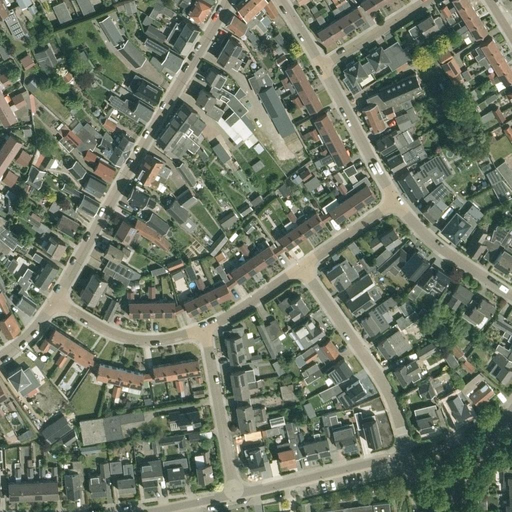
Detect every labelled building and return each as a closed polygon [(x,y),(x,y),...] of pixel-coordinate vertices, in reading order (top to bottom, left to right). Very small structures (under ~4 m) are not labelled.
[(10,14),(2,0),(0,0),(0,15),(3,14),(15,37),(24,33),(13,12),(10,14)] [(16,0),(19,4),(12,8),(24,33),(28,31),(24,24),(28,22),(21,8),(26,5),(30,13),(36,10),(31,0),(16,0)] [(67,10),(63,0),(52,6),(57,15),(67,10)] [(205,15),(213,0),(174,0),(184,6),(182,9),(187,12),(201,21),(202,19),(203,20),(206,16),(205,15)] [(267,28),(259,19),(254,13),(243,0),(241,0),(236,5),(247,19),(251,16),(256,22),(255,22),(263,31),(267,28)] [(255,0),(243,0),(254,13),(259,19),(263,16),(261,14),(264,12),(260,7),(255,0)] [(267,0),(255,0),(260,7),(263,5),(271,17),(278,12),(270,0),(267,0)] [(342,15),(337,18),(345,30),(355,24),(342,3),(339,0),(334,0),(333,1),(342,15)] [(339,0),(342,3),(355,24),(365,18),(357,5),(352,9),(346,0),(339,0)] [(367,12),(377,5),(373,0),(362,0),(360,1),(367,12)] [(91,1),(80,6),(84,16),(95,11),(91,1)] [(174,11),(163,5),(155,1),(153,7),(159,10),(171,17),(174,11)] [(469,1),(458,8),(463,18),(475,11),(469,1)] [(310,7),(318,19),(322,27),(317,30),(325,43),(335,36),(327,24),(322,16),(314,4),(310,7)] [(454,10),(452,6),(446,9),(448,12),(443,15),(444,17),(454,10)] [(143,12),(149,15),(154,18),(159,10),(153,7),(150,11),(145,9),(143,12)] [(318,10),(322,16),(327,13),(323,7),(318,10)] [(72,19),(67,10),(57,15),(61,24),(72,19)] [(457,15),(454,10),(444,17),(449,23),(454,21),(452,18),(457,15)] [(463,18),(469,27),(470,27),(481,20),(475,11),(463,18)] [(260,52),(265,47),(256,37),(256,36),(246,25),(247,24),(234,14),(225,24),(239,35),(243,30),(251,40),(250,41),(260,52)] [(433,18),(430,14),(407,28),(413,37),(419,34),(422,37),(432,31),(435,35),(440,31),(442,34),(448,31),(438,15),(433,18)] [(337,18),(327,24),(335,36),(345,30),(337,18)] [(176,21),(172,28),(179,32),(192,40),(198,28),(183,19),(179,20),(178,22),(176,21)] [(460,34),(463,38),(467,35),(470,41),(476,37),(487,30),(481,20),(470,27),(469,27),(466,29),(466,30),(455,36),(455,37),(460,34)] [(144,31),(155,37),(160,29),(149,23),(144,31)] [(128,39),(122,25),(122,24),(110,29),(117,48),(135,67),(145,57),(128,39)] [(455,36),(466,29),(464,25),(452,32),(455,36)] [(173,43),(173,44),(185,51),(192,40),(179,32),(172,28),(167,36),(165,38),(173,43)] [(286,42),(279,31),(273,36),(280,46),(286,42)] [(147,34),(145,37),(143,41),(150,45),(165,54),(161,60),(153,55),(150,60),(160,71),(165,63),(175,69),(176,67),(177,67),(179,64),(179,62),(183,56),(169,47),(169,46),(147,34)] [(229,37),(223,47),(235,55),(242,59),(248,62),(250,58),(245,55),(244,56),(239,53),(241,50),(239,49),(241,45),(239,43),(229,37)] [(486,54),(497,47),(491,37),(480,44),(474,48),(478,53),(481,57),(483,56),(486,54)] [(42,69),(58,61),(50,45),(34,53),(42,69)] [(369,59),(365,61),(371,71),(386,61),(391,69),(400,64),(395,55),(390,58),(388,58),(380,45),(377,48),(375,46),(368,50),(369,52),(366,54),(369,59)] [(216,58),(229,65),(235,55),(223,47),(216,58)] [(440,61),(451,55),(447,47),(436,55),(440,61)] [(503,57),(497,47),(486,54),(483,56),(481,57),(478,59),(477,60),(480,66),(484,63),(486,67),(492,64),(503,57)] [(400,49),(394,54),(395,55),(400,64),(407,60),(400,49)] [(287,59),(284,53),(275,59),(279,65),(287,59)] [(456,61),(452,55),(451,55),(440,61),(445,68),(456,61)] [(22,62),(26,68),(35,62),(31,56),(22,62)] [(498,73),(509,66),(503,57),(492,64),(498,73)] [(291,78),(303,71),(297,60),(285,67),(291,78)] [(371,71),(364,61),(360,64),(358,60),(354,62),(353,60),(346,64),(347,66),(344,69),(347,74),(342,77),(349,88),(356,84),(354,81),(371,71)] [(211,87),(221,93),(224,88),(221,86),(227,76),(211,66),(211,67),(209,67),(207,70),(208,72),(204,78),(213,83),(211,87)] [(511,70),(509,66),(489,79),(492,83),(501,78),(504,83),(511,78),(511,70)] [(52,80),(57,75),(51,68),(46,72),(52,80)] [(8,70),(0,74),(0,77),(2,81),(11,75),(8,70)] [(61,75),(66,81),(71,76),(67,70),(61,75)] [(489,78),(489,79),(495,75),(492,70),(487,74),(489,78)] [(309,82),(303,71),(289,80),(283,84),(286,89),(294,83),(297,89),(309,82)] [(450,77),(455,86),(464,82),(458,71),(450,77)] [(262,75),(255,78),(261,90),(272,84),(273,81),(266,72),(262,75)] [(366,119),(401,104),(399,101),(412,95),(411,92),(422,87),(421,87),(414,73),(415,72),(378,88),(378,89),(379,88),(380,91),(367,97),(369,102),(374,100),(375,103),(362,109),(366,119)] [(254,93),(257,91),(261,90),(255,78),(254,74),(248,77),(254,93)] [(11,75),(2,81),(5,86),(15,81),(11,75)] [(134,91),(153,103),(161,88),(142,77),(134,91)] [(303,99),(315,93),(309,82),(297,89),(303,99)] [(272,84),(261,90),(257,91),(271,116),(282,139),(284,137),(290,134),(297,131),(272,84)] [(238,117),(232,111),(224,119),(220,114),(223,110),(211,102),(214,96),(218,98),(219,97),(225,101),(229,98),(227,96),(221,93),(211,87),(208,91),(202,87),(195,99),(210,108),(206,113),(217,120),(229,133),(234,139),(237,143),(242,139),(244,140),(252,133),(244,124),(238,117)] [(14,102),(23,97),(21,92),(20,91),(11,97),(14,102)] [(476,104),(470,92),(462,97),(468,109),(476,104)] [(315,93),(303,99),(310,110),(321,104),(315,93)] [(3,94),(0,95),(0,110),(9,105),(3,94)] [(23,97),(14,102),(17,108),(25,104),(25,106),(31,108),(31,107),(29,94),(23,97)] [(108,102),(113,105),(125,113),(126,113),(125,112),(128,108),(132,110),(145,119),(152,107),(139,99),(135,104),(126,97),(124,100),(114,94),(113,95),(111,94),(108,98),(110,99),(108,102)] [(244,112),(247,109),(234,94),(233,94),(232,95),(237,100),(229,106),(233,110),(232,111),(238,117),(244,112)] [(225,101),(225,102),(229,107),(229,106),(237,100),(232,95),(229,98),(225,101)] [(200,115),(197,113),(197,112),(183,102),(176,111),(200,130),(200,129),(205,123),(198,118),(200,115)] [(401,104),(366,119),(371,130),(385,124),(383,119),(395,114),(393,110),(402,106),(401,104)] [(0,116),(3,123),(10,119),(10,120),(12,121),(16,119),(15,116),(9,105),(0,110),(0,116)] [(418,118),(411,105),(405,108),(407,111),(410,119),(412,121),(418,118)] [(102,122),(102,124),(112,130),(116,123),(116,122),(117,121),(109,116),(112,110),(114,107),(111,106),(107,110),(104,116),(100,113),(97,119),(102,122)] [(498,106),(478,117),(482,123),(501,112),(498,106)] [(46,119),(49,115),(43,110),(40,114),(46,119)] [(197,135),(195,139),(200,143),(207,135),(201,130),(200,129),(200,130),(176,111),(169,120),(183,130),(187,125),(192,129),(191,130),(197,135)] [(394,117),(397,124),(410,119),(407,111),(394,117)] [(250,119),(244,112),(238,117),(244,124),(250,119)] [(501,112),(495,115),(498,122),(505,118),(501,112)] [(320,130),(332,124),(326,113),(314,119),(320,130)] [(401,131),(413,125),(411,121),(412,121),(410,119),(397,124),(401,131)] [(193,152),(200,143),(195,139),(193,140),(187,135),(183,130),(169,120),(162,129),(176,140),(187,148),(187,147),(193,152)] [(99,138),(101,139),(100,141),(125,156),(129,149),(116,141),(113,140),(109,134),(106,130),(102,135),(86,121),(83,124),(98,139),(99,138)] [(80,138),(88,145),(92,150),(98,139),(83,124),(83,125),(82,125),(74,133),(80,138)] [(337,135),(332,124),(320,130),(326,141),(337,135)] [(502,128),(506,134),(511,129),(511,128),(509,124),(502,128)] [(74,133),(70,128),(63,136),(73,146),(80,138),(74,133)] [(181,155),(187,148),(176,140),(162,129),(155,138),(155,139),(169,149),(179,157),(181,155)] [(398,133),(395,129),(376,140),(382,152),(396,144),(398,148),(403,145),(408,143),(404,135),(398,133)] [(121,132),(116,141),(129,149),(134,140),(121,132)] [(3,144),(14,151),(21,141),(10,133),(3,144)] [(485,138),(489,144),(496,139),(493,133),(485,138)] [(63,136),(62,135),(58,139),(69,150),(73,146),(63,136)] [(343,145),(337,135),(326,141),(331,151),(343,145)] [(387,159),(393,170),(406,162),(407,164),(418,158),(413,148),(421,143),(418,137),(408,143),(403,145),(405,149),(400,152),(387,159)] [(453,144),(458,155),(466,152),(460,140),(453,144)] [(120,163),(125,156),(100,141),(97,145),(103,148),(101,151),(108,155),(108,156),(120,163)] [(264,153),(269,149),(262,141),(257,146),(264,153)] [(14,151),(3,144),(0,147),(0,156),(7,161),(14,151)] [(349,157),(343,145),(331,151),(322,156),(319,157),(322,163),(334,156),(337,162),(334,164),(336,169),(346,164),(344,159),(349,157)] [(87,148),(83,156),(96,164),(93,169),(107,178),(108,177),(110,177),(112,173),(111,172),(114,166),(106,162),(107,160),(87,148)] [(22,149),(19,154),(27,160),(31,155),(22,149)] [(55,158),(46,152),(40,163),(49,168),(55,158)] [(147,153),(142,162),(156,171),(159,173),(159,174),(165,178),(170,169),(163,165),(165,162),(153,155),(152,156),(147,153)] [(19,154),(15,160),(24,166),(27,160),(19,154)] [(67,167),(77,177),(86,169),(76,159),(67,167)] [(255,164),(258,171),(268,167),(265,159),(255,164)] [(511,170),(504,160),(495,166),(511,187),(511,170)] [(397,177),(404,187),(435,167),(437,167),(433,161),(425,166),(426,168),(417,174),(416,171),(411,174),(408,169),(397,177)] [(155,188),(159,181),(163,183),(165,178),(159,174),(159,173),(156,171),(142,162),(135,174),(150,183),(149,185),(155,188)] [(190,186),(196,182),(182,162),(176,166),(190,186)] [(357,171),(353,163),(343,168),(348,176),(357,171)] [(24,180),(37,188),(42,180),(40,179),(44,171),(34,165),(33,165),(31,164),(28,173),(24,180)] [(435,183),(442,179),(446,177),(442,171),(441,172),(437,167),(435,167),(404,187),(411,198),(422,191),(419,186),(424,184),(422,181),(431,176),(435,183)] [(495,167),(485,172),(491,184),(501,178),(495,167)] [(299,175),(303,179),(303,180),(311,174),(307,168),(299,175)] [(9,170),(5,175),(13,181),(17,176),(9,170)] [(90,174),(83,186),(98,195),(101,189),(103,189),(105,185),(104,183),(105,182),(90,174)] [(298,174),(291,179),(295,184),(301,179),(298,174)] [(13,181),(5,175),(2,180),(10,186),(13,181)] [(353,184),(354,186),(365,201),(374,194),(367,183),(369,182),(365,175),(353,184)] [(318,176),(310,181),(314,187),(322,182),(318,176)] [(491,184),(500,202),(511,195),(511,190),(501,178),(491,184)] [(435,202),(448,189),(441,181),(430,190),(434,194),(430,198),(432,200),(421,210),(432,220),(442,210),(435,202)] [(337,185),(336,186),(339,190),(342,188),(344,186),(341,182),(339,183),(337,185)] [(92,214),(99,202),(65,183),(62,188),(81,199),(77,206),(92,214)] [(135,186),(134,185),(127,198),(141,206),(143,202),(152,207),(156,201),(147,196),(148,193),(142,190),(143,188),(136,184),(135,186)] [(467,196),(476,193),(472,184),(464,187),(467,196)] [(355,207),(365,201),(354,186),(347,190),(344,186),(342,188),(345,192),(355,207)] [(184,206),(195,197),(188,188),(176,197),(184,206)] [(355,207),(345,192),(342,188),(339,190),(342,194),(336,198),(336,199),(338,203),(346,214),(355,207)] [(13,200),(16,195),(8,189),(4,194),(13,200)] [(336,220),(346,214),(338,203),(336,199),(336,198),(335,197),(328,202),(327,205),(330,208),(329,209),(329,210),(325,212),(329,217),(332,215),(336,220)] [(174,199),(165,208),(179,222),(180,222),(190,231),(197,224),(187,214),(188,212),(174,199)] [(70,232),(77,221),(65,214),(69,208),(53,200),(48,209),(60,216),(55,224),(70,232)] [(247,215),(256,210),(253,205),(244,210),(247,215)] [(239,218),(233,210),(225,215),(231,224),(239,218)] [(462,215),(455,210),(440,229),(447,235),(446,236),(451,241),(453,239),(454,240),(458,235),(464,239),(477,221),(465,211),(462,215)] [(316,211),(306,217),(314,229),(323,222),(323,221),(327,219),(323,213),(319,216),(316,211)] [(50,227),(39,220),(39,221),(25,212),(22,217),(28,220),(33,224),(31,226),(42,233),(41,236),(47,239),(43,247),(57,256),(65,243),(47,233),(50,227)] [(25,212),(39,221),(39,220),(41,218),(32,212),(30,214),(25,212)] [(169,233),(166,231),(170,225),(152,212),(146,220),(165,238),(169,233)] [(303,213),(294,220),(297,224),(304,235),(314,229),(308,220),(306,217),(303,213)] [(165,238),(146,220),(145,221),(147,223),(137,218),(134,224),(123,218),(115,233),(127,240),(133,230),(141,234),(143,231),(154,239),(160,245),(164,248),(170,242),(165,238)] [(297,224),(287,230),(295,242),(304,235),(297,224)] [(490,239),(483,237),(486,232),(477,227),(470,238),(472,239),(465,248),(476,255),(480,249),(482,250),(485,245),(494,251),(500,241),(507,230),(504,228),(504,226),(503,225),(501,224),(497,224),(495,226),(495,229),(493,228),(490,239)] [(511,227),(510,226),(509,228),(507,230),(500,241),(501,242),(501,243),(507,246),(511,238),(511,227)] [(3,228),(0,230),(0,238),(13,249),(18,242),(13,240),(11,239),(15,233),(5,227),(3,228)] [(388,246),(400,238),(393,227),(387,231),(386,230),(369,241),(374,248),(384,241),(388,246)] [(282,243),(278,245),(281,251),(285,248),(286,248),(295,242),(287,230),(278,237),(282,243)] [(223,231),(215,241),(221,247),(228,238),(223,231)] [(258,245),(268,260),(276,255),(276,254),(280,252),(273,243),(269,245),(265,240),(258,245)] [(221,247),(215,241),(209,247),(207,245),(205,247),(213,256),(221,247)] [(238,246),(241,251),(247,247),(243,242),(238,246)] [(105,265),(127,277),(132,268),(118,260),(121,254),(126,256),(129,250),(123,247),(121,249),(109,243),(103,253),(110,257),(105,265)] [(268,260),(258,245),(256,246),(258,250),(249,257),(257,268),(268,260)] [(494,260),(492,264),(493,265),(493,264),(497,267),(498,265),(505,271),(508,266),(511,268),(511,247),(509,246),(508,248),(504,246),(501,251),(500,251),(495,260),(494,260)] [(250,252),(247,247),(241,251),(244,255),(250,252)] [(397,259),(413,276),(427,261),(422,256),(424,255),(418,250),(417,251),(415,250),(410,256),(399,247),(393,254),(377,267),(383,273),(397,259)] [(223,261),(227,259),(221,251),(215,256),(219,262),(222,260),(223,261)] [(39,267),(53,276),(58,267),(45,258),(35,252),(32,257),(42,263),(39,267)] [(386,258),(381,252),(372,260),(378,265),(386,258)] [(371,265),(364,255),(358,259),(367,272),(376,266),(373,263),(371,265)] [(257,268),(249,257),(238,264),(246,276),(257,268)] [(11,273),(16,266),(18,262),(12,258),(6,267),(11,273)] [(181,258),(168,262),(171,268),(183,263),(181,258)] [(358,274),(352,265),(349,267),(344,259),(339,263),(339,262),(326,271),(338,288),(358,274)] [(191,264),(185,267),(191,280),(194,279),(197,278),(191,264)] [(246,276),(238,264),(230,270),(227,272),(234,283),(238,281),(246,276)] [(16,280),(21,286),(25,290),(30,281),(27,279),(28,276),(32,278),(45,287),(53,276),(39,267),(36,272),(27,267),(22,275),(20,274),(16,280)] [(430,276),(425,273),(416,284),(427,292),(430,286),(438,292),(443,285),(450,276),(437,267),(429,279),(428,279),(430,276)] [(214,287),(220,299),(230,294),(227,288),(232,285),(226,276),(225,274),(226,274),(222,268),(218,271),(222,278),(212,283),(214,287)] [(118,272),(116,271),(113,276),(121,281),(119,285),(124,288),(129,278),(118,272)] [(93,272),(87,284),(103,293),(106,288),(103,286),(106,279),(93,272)] [(368,273),(359,279),(364,286),(372,280),(373,280),(368,273)] [(204,292),(210,304),(220,299),(214,287),(210,289),(208,284),(205,286),(200,276),(197,278),(202,288),(204,292)] [(374,299),(366,288),(374,283),(372,280),(364,286),(359,279),(346,288),(351,296),(346,299),(350,304),(348,306),(352,313),(355,311),(355,312),(364,305),(364,306),(374,299)] [(471,290),(458,282),(452,291),(454,293),(447,303),(454,307),(461,297),(465,300),(471,290)] [(101,297),(103,293),(87,284),(80,295),(93,302),(97,295),(101,297)] [(11,293),(8,297),(11,301),(28,313),(35,303),(25,296),(27,293),(25,290),(21,286),(17,291),(21,294),(18,299),(11,293)] [(0,290),(0,306),(2,310),(0,310),(0,322),(6,334),(18,327),(10,313),(4,304),(4,302),(6,300),(1,290),(0,291),(0,290)] [(210,304),(204,292),(193,297),(199,309),(210,304)] [(365,313),(366,316),(360,320),(369,332),(377,326),(380,330),(389,324),(380,312),(396,301),(391,294),(365,313)] [(308,307),(299,295),(291,301),(287,296),(277,303),(286,315),(289,312),(294,319),(301,315),(300,313),(308,307)] [(193,297),(183,302),(179,304),(182,310),(186,308),(189,314),(199,309),(193,297)] [(108,310),(113,312),(113,313),(119,301),(113,298),(108,310)] [(482,323),(494,306),(482,298),(477,305),(470,300),(460,314),(472,322),(474,318),(482,323)] [(151,300),(141,301),(141,315),(152,315),(151,300)] [(164,314),(163,300),(152,300),(152,315),(164,314)] [(163,300),(164,314),(174,314),(174,313),(180,311),(177,305),(174,307),(174,300),(163,300)] [(128,315),(141,315),(141,301),(128,301),(128,315)] [(402,311),(404,313),(405,315),(412,310),(409,306),(402,311)] [(439,310),(433,306),(425,316),(431,321),(439,310)] [(419,317),(415,309),(406,316),(396,323),(401,330),(419,317)] [(491,322),(505,330),(511,334),(511,325),(508,323),(509,323),(502,319),(504,316),(498,312),(491,322)] [(277,335),(283,332),(276,317),(269,320),(270,323),(264,325),(268,334),(271,339),(277,335)] [(306,331),(312,340),(324,331),(318,322),(311,327),(306,319),(292,329),(296,335),(305,328),(307,330),(306,331)] [(263,322),(257,325),(263,337),(268,334),(264,325),(263,322)] [(230,336),(226,337),(228,349),(248,345),(249,345),(260,340),(257,334),(251,337),(248,337),(247,331),(243,332),(242,325),(232,327),(232,329),(228,329),(230,336)] [(46,337),(40,346),(46,350),(49,346),(54,350),(57,345),(65,334),(55,327),(48,338),(46,337)] [(511,334),(505,330),(502,335),(508,338),(507,339),(511,342),(511,344),(510,348),(511,348),(511,334)] [(386,336),(377,343),(385,355),(394,349),(392,345),(402,338),(397,331),(387,338),(386,336)] [(65,334),(57,345),(61,348),(66,351),(74,340),(65,334)] [(271,339),(268,334),(263,337),(269,350),(275,348),(271,339)] [(279,339),(277,335),(271,339),(274,345),(280,342),(279,339)] [(442,341),(458,358),(463,353),(448,336),(442,341)] [(415,350),(420,358),(442,345),(438,337),(415,350)] [(318,340),(301,353),(306,361),(317,354),(318,354),(322,361),(338,350),(329,338),(321,343),(318,340)] [(74,340),(66,351),(76,357),(83,346),(74,340)] [(506,356),(509,350),(498,343),(495,348),(511,360),(506,356)] [(261,359),(260,353),(251,355),(250,351),(249,351),(248,345),(228,349),(230,361),(246,358),(251,357),(251,361),(261,359)] [(83,346),(76,357),(86,364),(86,363),(90,366),(93,361),(90,358),(93,353),(83,346)] [(491,351),(496,354),(492,359),(496,362),(488,372),(494,376),(495,375),(503,381),(511,368),(502,361),(506,356),(511,360),(495,348),(494,348),(491,351)] [(61,353),(55,362),(58,363),(64,355),(61,353)] [(67,357),(64,355),(58,363),(61,365),(67,357)] [(32,361),(40,369),(44,362),(36,356),(32,361)] [(198,358),(186,360),(189,373),(194,372),(195,382),(202,381),(198,358)] [(340,376),(351,369),(343,358),(326,369),(333,381),(340,376)] [(280,359),(275,361),(278,367),(283,364),(280,359)] [(403,363),(394,368),(401,381),(410,376),(412,380),(420,376),(416,370),(420,368),(415,359),(404,365),(403,363)] [(471,372),(475,367),(466,359),(462,364),(471,372)] [(183,374),(189,373),(186,360),(175,362),(178,375),(178,379),(184,379),(183,374)] [(107,379),(110,366),(98,363),(98,364),(95,362),(92,367),(97,370),(95,376),(107,379)] [(178,375),(175,362),(164,364),(166,377),(178,375)] [(315,362),(304,369),(305,370),(301,372),(304,377),(303,377),(303,378),(319,368),(315,362)] [(164,364),(152,366),(153,372),(149,373),(150,379),(154,378),(155,379),(166,377),(164,364)] [(21,384),(28,393),(33,401),(40,395),(35,388),(20,366),(8,375),(17,387),(21,384)] [(110,366),(107,379),(118,381),(121,368),(110,366)] [(121,368),(118,381),(129,384),(132,371),(121,368)] [(322,373),(319,368),(303,378),(307,383),(322,373)] [(230,371),(232,383),(246,381),(244,369),(230,371)] [(132,371),(129,384),(140,387),(142,381),(147,380),(146,373),(143,374),(143,373),(132,371)] [(472,405),(476,401),(479,405),(487,398),(485,395),(492,390),(485,381),(484,381),(482,378),(484,377),(478,372),(460,387),(472,405)] [(421,396),(425,394),(426,397),(435,393),(438,400),(438,401),(438,400),(433,388),(430,378),(429,379),(430,380),(417,385),(421,396)] [(234,395),(236,395),(248,393),(247,387),(254,386),(261,385),(260,379),(253,380),(246,381),(232,383),(234,395)] [(353,398),(365,390),(359,379),(346,388),(342,390),(337,394),(338,395),(341,400),(345,397),(345,396),(348,394),(348,395),(350,394),(353,398)] [(292,383),(279,385),(281,392),(293,390),(292,383)] [(447,395),(441,384),(433,388),(438,400),(447,395)] [(324,400),(334,394),(329,386),(318,392),(324,400)] [(193,391),(193,395),(194,397),(204,396),(204,393),(203,389),(193,391)] [(295,390),(293,390),(281,392),(282,399),(295,397),(294,396),(298,395),(295,390)] [(452,408),(457,418),(470,411),(465,401),(463,402),(457,391),(450,395),(456,406),(452,408)] [(240,404),(252,402),(250,393),(238,396),(240,404)] [(14,407),(10,400),(5,403),(10,410),(14,407)] [(236,405),(238,417),(265,413),(264,407),(251,409),(250,403),(236,405)] [(438,407),(436,408),(435,404),(415,409),(417,417),(416,417),(419,430),(420,429),(421,432),(427,431),(427,428),(433,426),(432,420),(436,419),(436,420),(442,417),(438,407)] [(144,418),(142,409),(79,420),(83,443),(122,437),(120,422),(144,418)] [(358,428),(364,427),(367,442),(380,439),(374,413),(362,416),(360,409),(354,411),(358,428)] [(170,421),(179,420),(180,428),(200,424),(198,410),(179,413),(178,411),(169,413),(170,421)] [(335,411),(328,413),(330,424),(332,429),(334,437),(340,435),(343,448),(357,445),(353,431),(355,430),(353,422),(341,425),(340,420),(337,420),(336,413),(335,414),(335,411)] [(265,413),(238,417),(240,429),(254,427),(253,421),(266,419),(265,412),(265,413)] [(41,430),(50,442),(72,427),(63,414),(41,430)] [(283,415),(269,418),(271,426),(284,423),(283,415)] [(288,437),(294,436),(293,432),(291,421),(284,423),(288,437)] [(330,429),(332,429),(330,424),(322,425),(325,436),(331,434),(330,429)] [(77,437),(74,431),(73,428),(60,438),(65,446),(77,437)] [(293,432),(294,436),(298,451),(304,450),(306,456),(318,454),(315,440),(304,442),(301,430),(293,432)] [(188,434),(189,441),(189,442),(200,440),(199,432),(188,433),(188,434)] [(313,433),(315,440),(318,454),(330,451),(326,437),(320,439),(318,432),(313,433)] [(159,438),(161,450),(166,449),(166,444),(178,442),(179,446),(185,445),(184,433),(159,437),(159,438)] [(9,444),(15,443),(11,435),(6,438),(9,444)] [(159,438),(151,439),(153,452),(161,451),(159,438)] [(294,459),(292,447),(293,447),(291,441),(277,444),(278,450),(281,463),(286,461),(287,464),(295,462),(294,459)] [(244,448),(243,448),(246,458),(248,457),(251,470),(264,467),(263,460),(261,454),(266,453),(264,443),(263,443),(264,445),(245,450),(244,448)] [(197,466),(199,480),(212,478),(210,463),(209,463),(207,451),(201,451),(202,454),(194,455),(196,466),(197,466)] [(334,453),(337,464),(345,462),(342,451),(334,453)] [(174,466),(167,467),(168,473),(169,484),(184,482),(183,471),(182,466),(186,466),(185,457),(173,459),(174,463),(174,466)] [(65,474),(67,496),(80,495),(79,485),(84,484),(81,459),(72,460),(73,467),(68,468),(68,473),(65,474)] [(120,460),(109,461),(110,473),(121,471),(120,460)] [(159,460),(150,461),(140,462),(141,469),(142,477),(141,477),(143,488),(157,486),(156,475),(155,471),(161,471),(159,460)] [(15,467),(14,467),(15,482),(7,482),(8,499),(21,498),(20,481),(20,475),(20,467),(19,467),(19,462),(14,462),(15,467)] [(89,481),(90,494),(105,492),(104,475),(108,475),(107,462),(100,462),(101,472),(99,472),(100,474),(88,475),(89,481)] [(117,478),(118,491),(134,489),(133,476),(131,463),(122,464),(124,475),(125,477),(117,478)] [(511,468),(505,469),(506,474),(503,474),(503,485),(509,485),(509,492),(511,491),(511,468)] [(45,497),(44,480),(32,481),(33,497),(45,497)] [(44,480),(45,497),(58,496),(57,480),(44,480)] [(33,497),(32,481),(20,481),(21,498),(33,497)]
